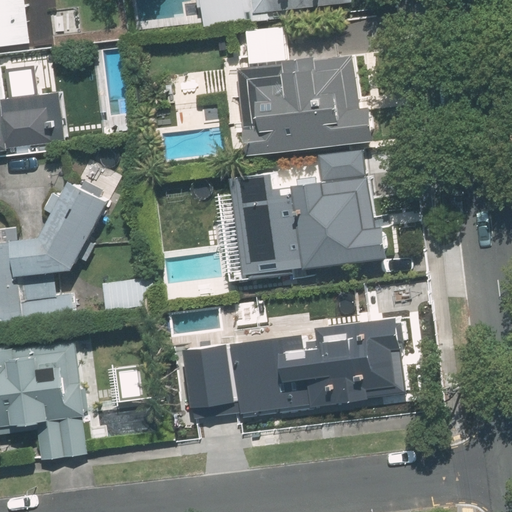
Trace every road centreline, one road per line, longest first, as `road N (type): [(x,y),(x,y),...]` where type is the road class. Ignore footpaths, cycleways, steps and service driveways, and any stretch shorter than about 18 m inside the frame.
road 1 (residential): [(108,511),(511,460)]
road 2 (residential): [(511,385),(465,0)]
